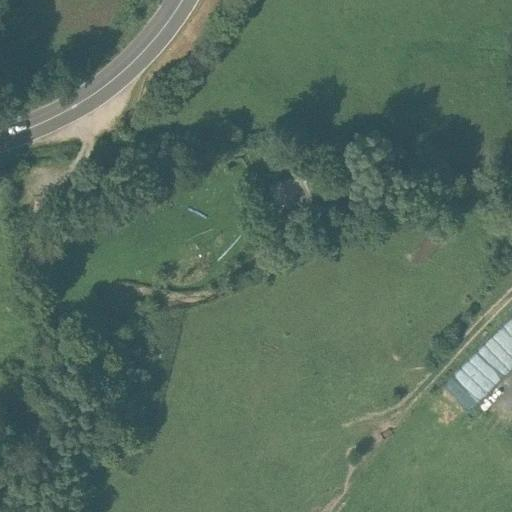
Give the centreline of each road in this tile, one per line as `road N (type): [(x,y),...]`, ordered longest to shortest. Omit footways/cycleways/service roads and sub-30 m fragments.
road 1 (tertiary): [(181,0),(142,55),(104,87),(0,140)]
road 2 (track): [(511,295),(383,418)]
